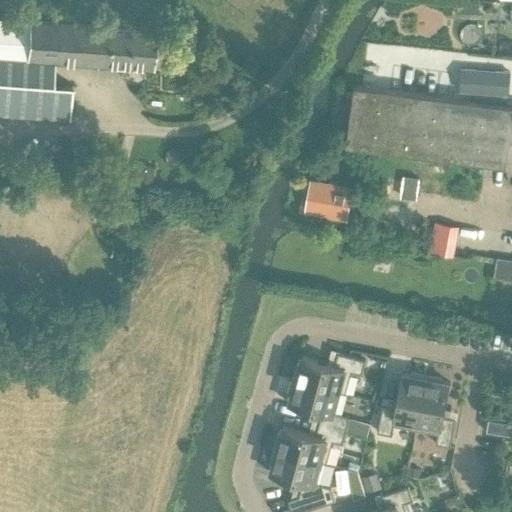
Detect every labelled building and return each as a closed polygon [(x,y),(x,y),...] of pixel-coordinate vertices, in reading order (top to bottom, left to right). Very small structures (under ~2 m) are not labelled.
[(0,110),(68,115),(70,85),(52,84),(53,60),(151,67),(154,27),(117,25),(118,16),(104,15),(103,24),(0,16),(0,110)] [(461,69),(459,91),(501,95),(503,72),(461,69)] [(464,94),(443,91),(443,95),(355,84),(347,143),(505,165),(511,114),(511,104),(463,98),(464,94)] [(140,162),(135,181),(150,185),(154,166),(140,162)] [(311,180),(306,209),(335,214),(335,216),(346,218),(352,187),(311,180)] [(414,199),(416,188),(409,187),(407,198),(414,199)] [(511,258),(497,257),(494,275),(511,277),(511,258)] [(511,314),(505,313),(501,330),(511,332),(511,314)] [(339,390),(339,391),(346,393),(352,371),(362,373),(365,359),(338,351),(335,364),(302,355),(300,363),(297,363),(293,378),(339,390)] [(416,428),(427,374),(411,371),(411,374),(403,372),(396,406),(383,403),(378,431),(392,434),(394,424),(416,428)] [(427,374),(416,428),(438,433),(436,442),(450,445),(456,418),(443,415),(449,382),(441,380),(442,377),(427,374)] [(333,412),(339,391),(339,390),(293,378),(289,393),(292,393),(289,401),(322,410),(319,422),(346,429),(350,416),(333,412)] [(511,427),(511,418),(489,415),(486,431),(511,435),(511,427)] [(343,443),(346,429),(319,422),(316,434),(283,425),(281,433),(278,432),(274,447),(324,461),(323,461),(327,462),(333,440),(343,443)] [(318,482),(323,461),(324,461),(274,447),(270,462),(273,463),(270,471),(297,478),(302,486),(299,495),(288,499),(292,511),(296,511),(335,500),(331,486),(318,482)] [(350,460),(348,467),(358,470),(358,468),(360,463),(350,460)] [(492,461),(491,469),(503,471),(504,463),(492,461)] [(410,466),(408,476),(419,478),(421,468),(410,466)] [(382,487),(377,471),(362,476),(367,492),(382,487)] [(361,481),(351,484),(355,498),(366,494),(361,481)] [(406,511),(404,502),(413,499),(409,485),(382,493),(386,506),(367,511),(406,511)] [(445,499),(449,508),(461,503),(457,494),(445,499)]
